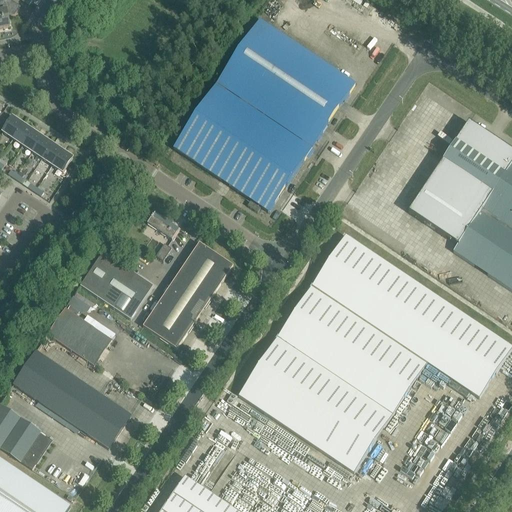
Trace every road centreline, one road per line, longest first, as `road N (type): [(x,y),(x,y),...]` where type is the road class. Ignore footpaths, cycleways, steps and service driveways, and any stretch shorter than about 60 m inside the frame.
road 1 (unclassified): [(511,107),(429,51),(279,260)]
road 2 (unclassified): [(279,260),(112,511)]
road 3 (unclassified): [(279,260),(151,175)]
road 4 (residential): [(122,156),(59,110),(40,48)]
